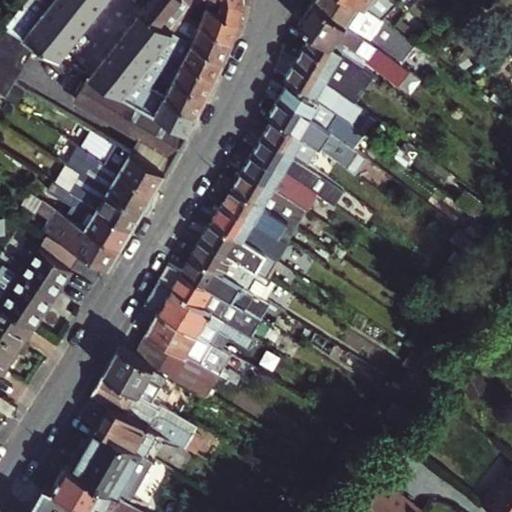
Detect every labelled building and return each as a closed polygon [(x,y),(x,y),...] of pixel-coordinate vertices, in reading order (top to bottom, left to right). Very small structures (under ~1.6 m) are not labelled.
[(50,0),(23,0),(22,3),(71,42),(83,25),(50,0)] [(95,10),(83,0),(50,0),(83,25),(95,10)] [(102,0),(83,0),(95,10),(102,0)] [(149,0),(142,10),(172,27),(182,13),(188,4),(184,0),(149,0)] [(211,0),(211,7),(242,21),(246,0),(211,0)] [(295,18),(313,29),(333,41),(339,33),(372,50),(373,55),(403,79),(413,66),(379,42),(348,21),(341,17),(315,0),(314,0),(301,19),(295,16),(295,18)] [(315,0),(341,17),(348,21),(354,14),(375,28),(384,17),(359,0),(315,0)] [(395,0),(359,0),(384,17),(398,2),(395,0)] [(71,42),(22,3),(4,25),(35,43),(58,57),(71,42)] [(242,21),(211,7),(208,5),(201,23),(234,40),(238,31),(242,21)] [(142,10),(130,25),(172,50),(181,32),(172,27),(142,10)] [(172,27),(181,32),(227,58),(231,48),(234,40),(201,23),(182,13),(172,27)] [(384,17),(375,28),(354,14),(348,21),(379,42),(394,23),(384,17)] [(0,92),(4,95),(14,82),(35,43),(4,25),(0,30),(0,92)] [(130,25),(117,41),(163,68),(172,50),(130,25)] [(313,29),(296,58),(340,83),(350,89),(354,82),(345,76),(332,68),(338,58),(351,65),(357,55),(333,41),(313,29)] [(181,32),(172,50),(217,76),(222,67),(227,58),(181,32)] [(372,50),(339,33),(333,41),(357,55),(368,62),(373,55),(372,50)] [(117,41),(105,58),(153,85),(163,68),(117,41)] [(172,50),(163,68),(208,94),(213,84),(217,76),(172,50)] [(91,75),(95,77),(144,104),(153,85),(105,58),(91,75)] [(340,83),(296,58),(286,75),(291,78),(317,93),(323,83),(336,91),(340,83)] [(332,68),(345,76),(351,65),(338,58),(332,68)] [(163,68),(153,85),(199,112),(204,102),(208,94),(163,68)] [(144,104),(95,77),(82,100),(110,116),(112,112),(141,128),(138,133),(175,154),(182,142),(189,130),(144,104)] [(317,93),(291,78),(281,95),(325,120),(337,128),(342,120),(329,112),(317,105),(322,96),(317,93)] [(323,83),(317,93),(322,96),(330,101),(336,91),(323,83)] [(153,85),(144,104),(189,130),(195,120),(199,112),(153,85)] [(271,111),(274,114),(302,131),(308,121),(320,128),(325,120),(281,95),(271,111)] [(317,105),(329,112),(335,104),(330,101),(322,96),(317,105)] [(302,131),(274,114),(264,131),(309,157),(313,150),(299,142),(305,132),(302,131)] [(308,121),(302,131),(305,132),(315,138),(320,128),(308,121)] [(71,136),(89,146),(156,187),(162,177),(167,168),(116,140),(112,146),(94,136),(93,139),(76,128),(71,136)] [(112,146),(116,140),(99,130),(94,136),(112,146)] [(264,131),(254,148),(286,166),(291,157),(304,165),(309,157),(264,131)] [(299,142),(313,150),(319,141),(315,138),(305,132),(299,142)] [(322,167),(332,151),(319,141),(313,150),(309,157),(322,167)] [(97,164),(91,173),(145,206),(151,196),(156,187),(89,146),(83,156),(97,164)] [(254,148),(244,165),(288,191),(293,184),(280,176),(286,166),(254,148)] [(286,166),(299,174),(304,165),(291,157),(286,166)] [(304,165),(299,174),(362,220),(373,204),(322,167),(309,157),(304,165)] [(244,165),(234,182),(265,201),(271,191),(284,199),(288,191),(244,165)] [(280,176),(293,184),(299,174),(286,166),(280,176)] [(145,206),(91,173),(79,192),(133,225),(140,215),(145,206)] [(234,182),(224,200),(280,233),(305,250),(311,240),(286,223),(290,217),(278,209),(265,201),(234,182)] [(271,191),(265,201),(278,209),(284,199),(271,191)] [(79,192),(67,212),(122,245),(128,235),(133,225),(79,192)] [(224,200),(214,217),(270,250),(280,233),(224,200)] [(61,223),(56,232),(111,264),(117,253),(122,245),(67,212),(55,205),(48,216),(61,223)] [(214,217),(204,235),(260,268),(270,250),(214,217)] [(204,235),(194,252),(224,270),(237,278),(249,286),(260,268),(204,235)] [(2,303),(37,325),(76,266),(43,244),(2,303)] [(194,252),(184,269),(243,305),(247,298),(231,288),(218,280),(224,270),(194,252)] [(164,271),(160,277),(249,330),(259,315),(243,305),(184,269),(170,261),(164,271)] [(218,280),(231,288),(237,278),(224,270),(218,280)] [(146,300),(161,309),(212,339),(220,326),(251,345),(257,335),(249,330),(160,277),(153,290),(146,300)] [(2,303),(0,301),(0,367),(6,372),(24,345),(37,325),(2,303)] [(161,309),(148,330),(221,372),(233,351),(212,339),(161,309)] [(136,352),(160,366),(208,394),(221,372),(148,330),(136,352)] [(112,358),(105,370),(145,393),(151,382),(146,378),(151,370),(156,373),(160,366),(136,352),(121,344),(112,358)] [(92,392),(111,403),(148,424),(150,425),(163,403),(145,393),(105,370),(98,381),(92,392)] [(151,382),(156,373),(151,370),(146,378),(151,382)] [(102,418),(99,424),(136,446),(148,424),(111,403),(102,418)] [(181,414),(163,403),(150,425),(159,430),(173,438),(177,431),(173,428),(181,414)] [(76,467),(132,500),(156,457),(150,454),(136,446),(99,424),(76,467)] [(148,424),(136,446),(150,454),(155,446),(152,442),(159,430),(150,425),(148,424)] [(144,511),(146,509),(132,500),(76,467),(69,463),(56,486),(100,511),(144,511)] [(511,511),(511,466),(488,497),(508,511),(511,511)] [(349,511),(404,511),(414,499),(374,471),(356,496),(360,498),(349,511)] [(92,511),(47,485),(33,507),(42,511),(92,511)]
